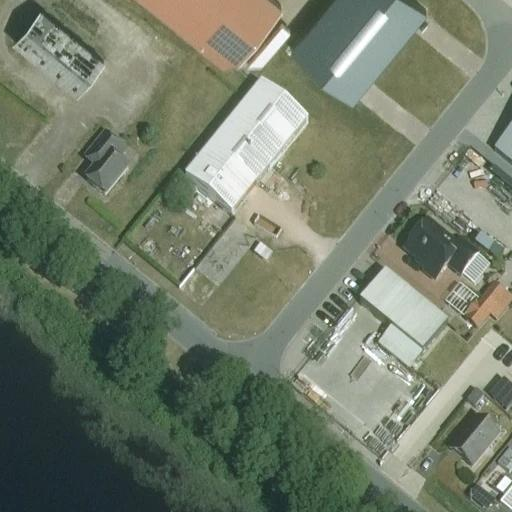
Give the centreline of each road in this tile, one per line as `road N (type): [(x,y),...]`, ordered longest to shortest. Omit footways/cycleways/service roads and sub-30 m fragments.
road 1 (unclassified): [(249,380),(499,54),(496,22),(468,0)]
road 2 (unclassified): [(249,380),(0,183)]
road 3 (unclassified): [(406,511),(249,380)]
